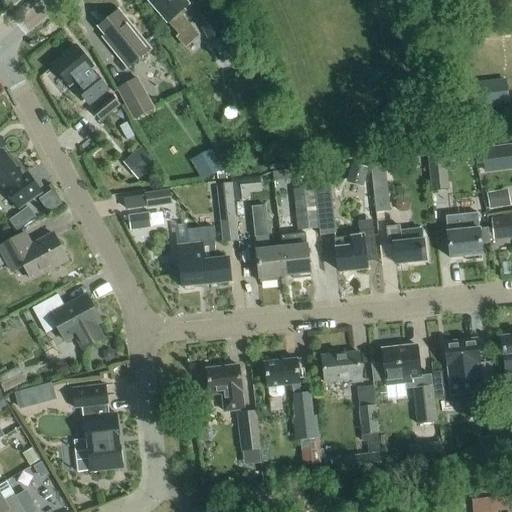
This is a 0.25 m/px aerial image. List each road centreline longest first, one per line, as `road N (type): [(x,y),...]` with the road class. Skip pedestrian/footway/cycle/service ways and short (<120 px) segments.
road 1 (residential): [(143,335),(511,297)]
road 2 (residential): [(143,335),(135,295),(0,49)]
road 3 (residential): [(145,506),(159,478),(143,335)]
